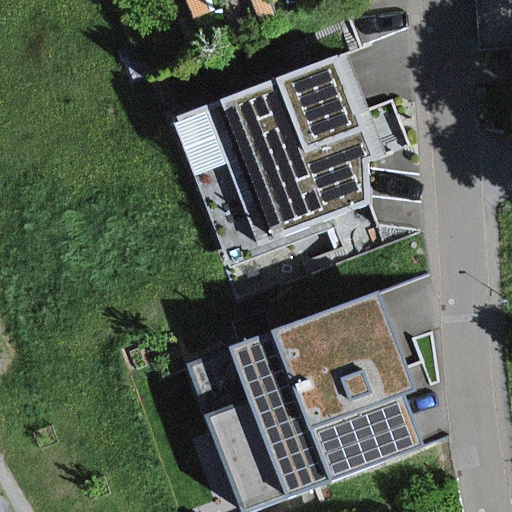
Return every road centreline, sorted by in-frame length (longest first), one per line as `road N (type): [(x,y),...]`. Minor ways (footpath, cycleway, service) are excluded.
road 1 (residential): [(510,511),(484,385),(469,142)]
road 2 (residential): [(469,142),(457,0)]
